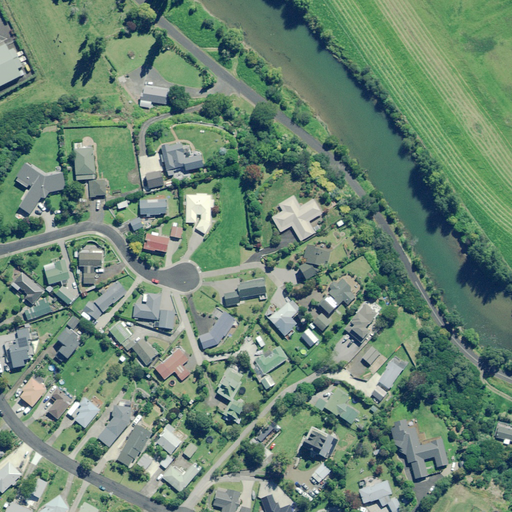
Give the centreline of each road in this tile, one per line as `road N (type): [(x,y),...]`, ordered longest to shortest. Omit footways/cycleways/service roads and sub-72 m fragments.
road 1 (residential): [(511,368),(465,335),(341,160),(148,0)]
road 2 (residential): [(183,275),(143,269),(109,231),(89,225),(0,249)]
road 3 (residential): [(163,511),(37,444),(0,401)]
